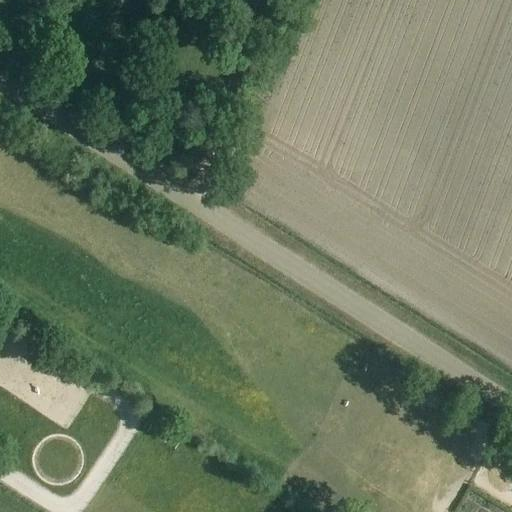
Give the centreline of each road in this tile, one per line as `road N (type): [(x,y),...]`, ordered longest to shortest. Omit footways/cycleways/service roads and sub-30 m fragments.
road 1 (unclassified): [(511,406),(0,81)]
road 2 (track): [(188,201),(263,0)]
